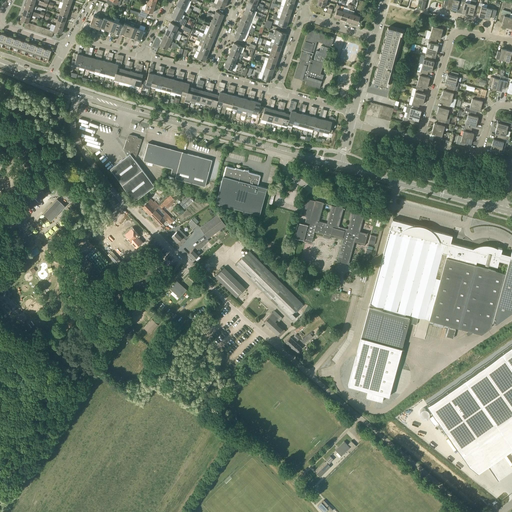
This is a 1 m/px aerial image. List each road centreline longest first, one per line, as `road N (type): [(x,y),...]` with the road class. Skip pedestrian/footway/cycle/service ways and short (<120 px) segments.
road 1 (unclassified): [(470,511),(236,312),(125,205),(76,140),(80,94)]
road 2 (tertiary): [(339,165),(80,94)]
road 3 (tertiary): [(511,212),(339,165)]
road 4 (residential): [(420,143),(452,33),(488,37)]
road 5 (residential): [(420,143),(477,155),(495,108),(511,108)]
